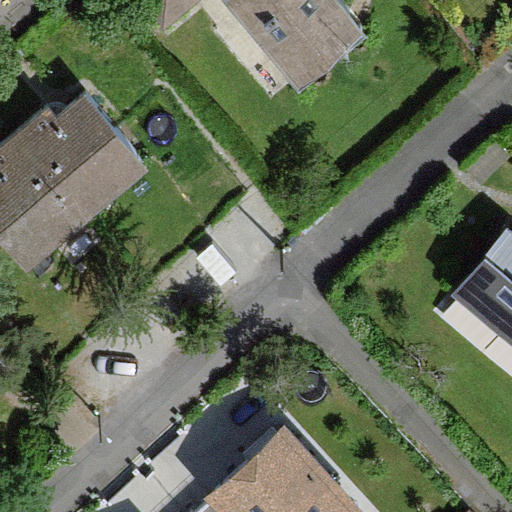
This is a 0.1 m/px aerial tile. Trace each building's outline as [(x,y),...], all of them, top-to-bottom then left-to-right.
[(192,0),(151,0),(167,20),(192,0)] [(380,32),(353,0),(231,0),(308,91),(380,32)] [(139,151),(80,80),(52,103),(45,94),(0,131),(0,217),(25,247),(139,151)] [(511,216),(508,214),(453,277),(511,327),(511,216)] [(203,508),(198,511),(374,511),(378,510),(286,411),(193,497),(203,508)]
